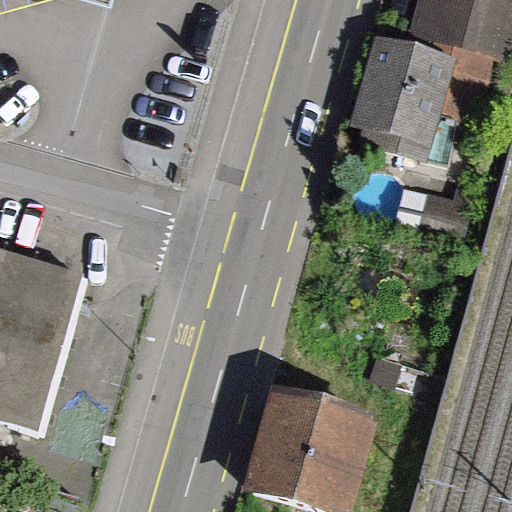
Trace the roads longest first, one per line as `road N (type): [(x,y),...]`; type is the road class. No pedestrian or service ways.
road 1 (primary): [(182,511),(262,231)]
road 2 (residential): [(262,231),(0,158)]
road 3 (primary): [(262,231),(329,0)]
road 4 (unknown): [(192,0),(161,35),(132,51),(97,54),(0,29)]
